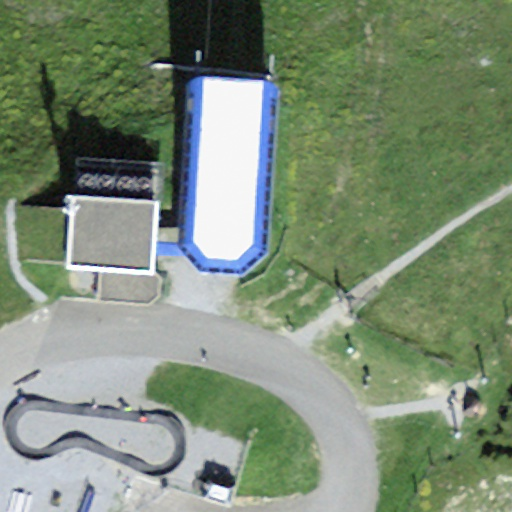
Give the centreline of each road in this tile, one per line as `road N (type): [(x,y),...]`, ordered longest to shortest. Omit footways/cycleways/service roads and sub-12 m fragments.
road 1 (track): [(266,370),(183,336),(88,336),(0,368)]
road 2 (track): [(266,370),(335,422),(343,472),(338,511)]
